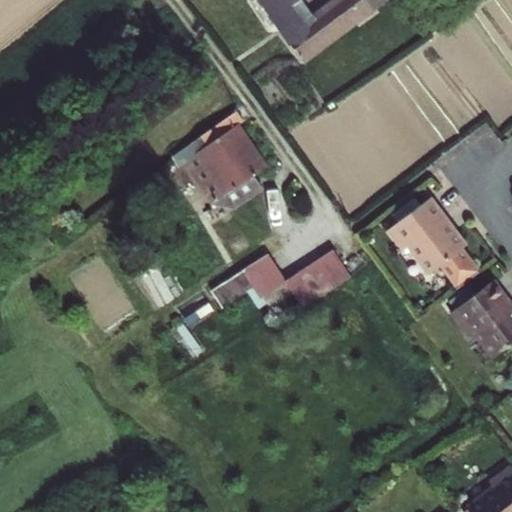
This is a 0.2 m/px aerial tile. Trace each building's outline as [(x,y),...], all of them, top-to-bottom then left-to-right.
[(290,5),(297,0),(259,0),(301,60),(379,0),(337,0),(312,20),(304,25),(290,5)] [(312,20),(297,0),(290,5),(304,25),(312,20)] [(234,110),(172,155),(178,165),(184,160),(210,202),(230,206),(259,186),(252,175),(264,167),(235,123),(241,120),(234,110)] [(428,196),(387,227),(401,246),(406,242),(429,271),(439,264),(457,287),(478,270),(460,248),(465,244),(452,227),(447,231),(440,221),(445,217),(428,196)] [(452,227),(445,217),(440,221),(447,231),(452,227)] [(289,277),(307,306),(357,276),(339,247),(289,277)] [(268,255),(211,291),(219,304),(252,283),(268,308),(292,293),(268,255)] [(511,340),(511,314),(511,315),(504,306),(508,302),(494,283),(453,314),(470,338),(475,334),(491,356),(511,340)] [(469,511),(511,511),(511,469),(509,465),(487,482),(491,485),(464,506),(469,511)]
